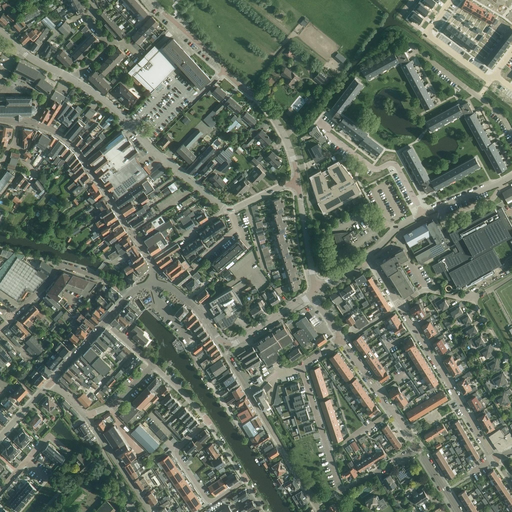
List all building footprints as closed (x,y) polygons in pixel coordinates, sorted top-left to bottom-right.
[(133,0),(131,2),(127,6),(130,9),(134,5),(138,3),(135,0),(133,0)] [(420,0),(419,3),(420,4),(421,4),(429,10),(424,6),(425,3),(431,8),(432,6),(432,7),(435,3),(434,3),(435,2),(432,0),(420,0)] [(468,0),(465,0),(462,7),(467,9),(471,1),(468,0)] [(50,8),(51,7),(51,8),(50,9),(51,11),(56,8),(55,8),(57,7),(55,4),(53,1),(48,5),(50,8)] [(471,1),(467,9),(471,12),(476,4),(471,1)] [(80,2),(71,6),(74,10),(85,4),(84,2),(81,4),(80,2)] [(134,5),(130,9),(131,10),(134,13),(141,6),(138,3),(134,5)] [(419,3),(412,11),(414,12),(417,14),(419,12),(425,16),(429,10),(421,4),(420,4),(419,3)] [(85,4),(74,10),(76,15),(84,10),(83,8),(86,6),(85,4)] [(476,4),(471,12),(476,15),(481,7),(476,4)] [(141,6),(134,13),(134,14),(137,16),(144,10),(141,7),(141,6)] [(481,7),(476,15),(481,18),(485,10),(481,7)] [(23,16),(26,22),(40,14),(37,8),(23,16)] [(103,10),(97,16),(100,20),(107,14),(104,10),(103,10)] [(144,10),(137,16),(137,17),(140,20),(147,13),(145,11),(144,10)] [(485,10),(481,18),(485,20),(490,12),(485,10)] [(412,11),(406,19),(411,23),(413,20),(418,24),(419,23),(420,23),(422,20),(422,19),(423,18),(417,14),(414,12),(412,11)] [(0,22),(4,26),(9,20),(12,22),(14,19),(17,16),(13,12),(10,15),(8,13),(5,16),(3,14),(0,17),(0,22)] [(490,12),(485,20),(490,23),(495,15),(490,12)] [(107,14),(100,20),(103,24),(104,24),(104,25),(111,18),(107,14)] [(41,20),(51,30),(55,25),(46,16),(41,20)] [(152,16),(145,23),(152,30),(159,23),(152,16)] [(16,22),(12,26),(17,32),(22,29),(21,28),(26,24),(20,18),(16,22)] [(111,18),(104,25),(107,28),(108,29),(115,22),(114,22),(111,18)] [(71,29),(72,29),(65,22),(58,29),(65,36),(70,30),(71,29)] [(115,22),(108,29),(111,33),(118,26),(115,22)] [(148,34),(152,30),(145,23),(142,27),(143,29),(148,34)] [(449,23),(444,30),(448,34),(454,26),(449,23)] [(118,26),(111,33),(115,37),(122,31),(118,26)] [(454,26),(448,34),(452,37),(458,29),(454,26)] [(46,27),(45,29),(43,32),(42,33),(40,36),(38,38),(37,39),(36,40),(37,40),(35,42),(35,41),(30,48),(32,50),(32,51),(33,52),(34,52),(35,52),(40,45),(42,42),(41,41),(49,29),(46,27)] [(138,30),(145,37),(148,34),(143,29),(142,27),(138,30)] [(20,33),(17,37),(24,44),(30,38),(33,41),(36,39),(42,33),(39,30),(38,31),(36,33),(33,31),(32,29),(28,33),(27,32),(25,33),(25,32),(22,35),(20,33)] [(458,29),(452,37),(456,40),(462,32),(458,29)] [(137,36),(142,40),(145,37),(138,30),(135,34),(137,36)] [(122,31),(115,37),(118,41),(125,34),(122,31)] [(511,34),(507,31),(503,35),(511,41),(511,39),(511,34)] [(129,71),(128,72),(131,76),(133,74),(142,83),(151,92),(180,65),(183,69),(200,87),(210,79),(208,77),(168,32),(129,71)] [(462,32),(456,40),(460,43),(466,35),(462,32)] [(62,50),(56,56),(67,67),(73,60),(74,61),(77,59),(78,61),(99,40),(93,34),(72,55),(70,57),(62,50)] [(131,37),(138,44),(142,40),(137,36),(135,34),(131,37)] [(466,35),(460,43),(465,46),(470,38),(466,35)] [(503,35),(500,39),(507,45),(511,41),(503,35)] [(465,46),(469,49),(474,42),(470,38),(465,46)] [(500,39),(497,44),(504,49),(507,45),(500,39)] [(47,46),(46,47),(42,54),(48,57),(51,51),(54,53),(58,47),(50,42),(47,46)] [(497,44),(494,48),(501,54),(504,49),(497,44)] [(289,46),(283,53),(288,57),(289,56),(289,57),(293,52),(293,51),(294,50),(289,46)] [(118,47),(88,77),(104,93),(110,87),(111,86),(102,77),(104,75),(125,54),(118,47)] [(494,48),(490,52),(498,58),(501,54),(494,48)] [(396,55),(399,62),(401,61),(403,65),(409,61),(409,60),(410,60),(404,50),(396,55)] [(388,55),(393,65),(399,62),(396,55),(395,54),(394,52),(388,55)] [(490,52),(487,57),(494,62),(498,58),(490,52)] [(338,53),(334,58),(341,64),(346,59),(338,53)] [(382,59),(381,59),(386,68),(393,65),(388,55),(382,59)] [(487,57),(484,61),(491,67),(494,62),(487,57)] [(381,59),(375,62),(380,72),(386,68),(381,59)] [(35,86),(47,95),(53,86),(42,78),(44,75),(39,71),(19,61),(14,71),(27,77),(25,80),(32,84),(35,86)] [(401,66),(405,73),(414,67),(411,61),(409,61),(403,65),(401,66)] [(369,66),(374,75),(380,72),(375,62),(370,65),(369,66)] [(366,67),(363,69),(364,71),(366,76),(368,78),(374,75),(369,66),(366,67)] [(292,85),(299,77),(292,72),(287,67),(281,74),(287,78),(286,80),(292,85)] [(405,73),(408,78),(418,73),(414,67),(405,73)] [(321,70),(315,78),(321,83),(324,86),(331,78),(326,74),(321,70)] [(119,72),(111,81),(113,84),(122,75),(119,72)] [(408,78),(411,84),(421,79),(418,73),(408,78)] [(131,76),(130,77),(135,82),(139,86),(142,83),(133,74),(131,76)] [(351,83),(352,84),(359,90),(363,85),(356,79),(355,78),(351,83)] [(411,84),(415,91),(425,86),(421,79),(411,84)] [(347,89),(348,90),(355,95),(359,90),(352,84),(351,83),(347,89)] [(118,84),(111,92),(116,97),(118,95),(124,101),(122,102),(128,107),(130,104),(131,105),(135,101),(134,100),(136,97),(125,87),(123,89),(118,84)] [(206,93),(209,96),(212,93),(220,100),(226,94),(217,86),(214,90),(211,88),(206,93)] [(415,91),(418,97),(428,92),(425,86),(415,91)] [(342,94),(344,95),(351,100),(355,95),(348,90),(347,89),(342,94)] [(44,111),(39,120),(49,125),(55,115),(62,105),(66,97),(55,91),(51,97),(51,98),(54,100),(52,104),(54,105),(52,109),(50,108),(49,109),(46,107),(44,111)] [(418,97),(422,104),(431,98),(428,92),(418,97)] [(342,94),(338,100),(346,107),(351,100),(344,95),(342,94)] [(33,102),(33,100),(31,100),(31,97),(6,97),(0,97),(0,115),(15,115),(15,118),(22,118),(22,115),(31,114),(34,113),(36,111),(36,107),(35,105),(31,104),(31,102),(33,102)] [(62,105),(55,115),(59,119),(68,127),(73,121),(79,112),(67,102),(69,99),(66,97),(62,105)] [(236,113),(241,108),(230,98),(225,103),(236,113)] [(431,98),(422,104),(425,110),(435,104),(431,98)] [(334,106),(333,107),(334,108),(338,110),(341,113),(346,107),(338,100),(334,106)] [(459,107),(463,113),(465,112),(467,116),(473,113),(473,112),(468,102),(459,107)] [(220,103),(208,115),(211,118),(217,112),(224,106),(220,103)] [(458,104),(452,107),(457,117),(457,116),(463,113),(459,107),(459,105),(458,104)] [(89,119),(96,111),(91,107),(84,115),(89,119)] [(445,110),(445,111),(450,120),(457,117),(452,107),(445,110)] [(339,121),(340,122),(344,116),(341,114),(341,113),(338,110),(332,118),(338,122),(339,121)] [(445,111),(439,114),(440,115),(444,123),(450,120),(445,111)] [(252,127),(257,121),(247,112),(242,118),(252,127)] [(465,117),(468,123),(478,118),(475,112),(474,112),(473,113),(467,116),(465,117)] [(433,117),(438,127),(444,123),(440,115),(439,114),(433,117)] [(115,119),(110,115),(105,121),(105,122),(109,125),(115,119)] [(208,115),(203,120),(207,124),(211,128),(216,123),(212,119),(211,118),(208,115)] [(339,123),(339,124),(344,128),(350,119),(345,115),(344,116),(340,122),(339,123)] [(183,119),(182,120),(186,125),(190,121),(189,120),(186,116),(183,119)] [(78,118),(64,134),(72,140),(85,124),(82,121),(83,120),(79,117),(78,118)] [(433,117),(426,121),(427,121),(427,122),(430,127),(432,130),(438,127),(433,117)] [(478,118),(468,123),(469,124),(472,130),(473,129),(481,124),(478,118)] [(227,128),(225,131),(227,133),(229,130),(230,131),(233,127),(233,128),(235,125),(238,128),(241,125),(239,122),(236,119),(231,125),(227,128)] [(350,119),(344,128),(350,132),(356,124),(356,123),(350,119)] [(73,142),(78,146),(96,125),(94,123),(84,132),(81,136),(79,134),(73,142)] [(96,125),(78,146),(81,151),(97,136),(96,135),(97,133),(103,127),(101,126),(98,123),(96,125)] [(2,124),(0,134),(10,136),(9,136),(11,136),(13,127),(3,125),(2,124)] [(356,124),(350,132),(356,137),(362,128),(356,124)] [(472,130),(475,136),(485,131),(481,124),(473,129),(472,130)] [(327,139),(325,135),(323,136),(322,135),(323,135),(321,132),(320,132),(317,126),(313,128),(312,129),(313,130),(309,132),(310,134),(312,134),(313,136),(314,136),(315,138),(316,137),(317,140),(318,139),(319,141),(321,141),(322,143),(325,141),(325,140),(327,139)] [(22,138),(22,147),(26,148),(28,140),(29,141),(29,140),(30,138),(34,129),(22,128),(22,138)] [(362,128),(356,137),(361,141),(366,136),(367,134),(368,133),(362,128)] [(30,138),(29,140),(30,140),(32,141),(38,130),(34,129),(30,138)] [(192,134),(183,143),(176,150),(182,156),(189,149),(188,148),(203,133),(198,129),(192,134)] [(38,130),(32,141),(34,142),(35,143),(42,132),(38,130)] [(122,130),(88,159),(95,169),(97,171),(101,178),(102,177),(104,180),(135,156),(139,152),(133,145),(127,137),(122,130)] [(265,146),(271,139),(261,130),(255,136),(265,146)] [(485,131),(475,136),(476,137),(479,142),(488,137),(485,131)] [(97,136),(81,151),(85,156),(86,155),(95,147),(102,140),(106,137),(101,133),(101,132),(98,135),(97,136)] [(0,139),(1,139),(0,143),(0,144),(6,146),(9,136),(10,136),(0,134),(0,133),(0,139)] [(42,150),(43,150),(50,138),(42,133),(32,148),(37,151),(38,151),(40,153),(42,150)] [(366,136),(361,141),(360,143),(366,147),(373,139),(367,134),(366,136)] [(168,135),(160,143),(164,147),(172,139),(168,135)] [(222,138),(219,135),(213,142),(217,146),(223,141),(221,139),(222,138)] [(43,150),(46,152),(49,148),(50,149),(58,139),(51,136),(50,138),(43,150)] [(244,142),(245,142),(248,145),(249,146),(254,140),(250,136),(244,142)] [(488,137),(479,142),(479,143),(482,149),(484,148),(485,147),(492,143),(488,137)] [(372,140),(366,147),(372,151),(378,143),(373,139),(372,140)] [(58,140),(45,158),(50,162),(53,158),(54,157),(58,152),(59,153),(59,152),(61,150),(60,149),(64,144),(58,140)] [(485,147),(484,148),(485,149),(487,154),(496,148),(493,142),(492,143),(485,147)] [(378,143),(372,151),(377,156),(379,153),(383,149),(384,147),(379,143),(378,143)] [(55,157),(52,161),(56,164),(68,148),(64,144),(60,149),(61,150),(59,152),(59,153),(58,152),(54,157),(56,155),(55,157)] [(318,144),(308,149),(314,160),(316,159),(317,161),(325,156),(320,147),(318,144)] [(202,153),(186,170),(190,174),(203,161),(204,162),(216,149),(211,145),(202,154),(202,153)] [(403,151),(406,157),(416,152),(412,146),(403,151)] [(225,161),(233,152),(228,147),(224,151),(223,150),(218,155),(225,161)] [(56,164),(55,165),(59,168),(66,160),(72,153),(73,152),(69,149),(68,148),(56,164)] [(496,148),(487,154),(490,160),(500,154),(496,148)] [(196,156),(189,149),(182,156),(189,163),(196,156)] [(26,151),(23,154),(25,156),(23,158),(26,160),(28,158),(31,154),(28,151),(28,152),(26,151)] [(8,167),(7,169),(10,170),(9,172),(11,173),(14,169),(18,159),(19,154),(11,152),(10,157),(11,157),(9,164),(8,163),(7,167),(8,167)] [(266,158),(273,165),(275,167),(281,162),(275,156),(276,155),(272,152),(266,158)] [(406,157),(409,163),(419,158),(416,152),(406,157)] [(490,160),(494,166),(503,161),(500,154),(490,160)] [(65,169),(66,170),(76,160),(73,155),(66,162),(67,162),(66,163),(68,165),(67,166),(68,167),(65,169)] [(104,180),(103,181),(110,191),(111,190),(112,192),(111,192),(109,193),(112,196),(114,199),(115,200),(128,191),(127,189),(128,188),(135,183),(137,181),(138,182),(151,171),(149,170),(145,164),(142,166),(140,163),(137,160),(137,159),(137,158),(135,156),(104,180)] [(475,156),(469,160),(474,169),(480,166),(478,163),(476,158),(475,156)] [(256,166),(259,163),(259,162),(256,160),(254,158),(251,161),(256,166)] [(409,163),(412,169),(422,163),(419,158),(409,163)] [(76,160),(66,170),(69,173),(68,173),(71,176),(72,176),(82,168),(76,160)] [(210,167),(215,163),(211,160),(200,172),(205,176),(210,171),(210,172),(212,170),(211,169),(212,169),(210,167)] [(339,160),(328,166),(329,168),(322,172),(321,170),(310,176),(312,180),(311,181),(316,197),(318,196),(319,199),(317,200),(324,213),(362,192),(356,181),(354,182),(352,178),(353,177),(341,163),(339,160)] [(469,160),(463,163),(464,164),(468,172),(474,169),(469,160)] [(223,172),(230,165),(229,164),(226,161),(219,168),(223,172)] [(503,161),(494,166),(497,173),(499,172),(504,169),(507,168),(503,161)] [(412,169),(416,175),(425,170),(422,163),(412,169)] [(456,167),(461,176),(468,172),(463,163),(456,167)] [(165,171),(160,167),(150,176),(154,180),(165,171)] [(456,167),(449,170),(455,180),(461,176),(456,167)] [(76,195),(92,182),(82,168),(72,176),(75,180),(67,187),(71,192),(72,191),(76,195)] [(259,168),(251,177),(250,178),(256,184),(266,174),(259,168)] [(6,170),(0,177),(0,193),(1,194),(14,176),(6,170)] [(416,175),(420,183),(422,182),(428,178),(429,178),(425,170),(416,175)] [(443,173),(449,183),(455,180),(449,170),(443,173)] [(219,176),(216,173),(210,180),(219,189),(226,182),(219,176)] [(443,173),(437,177),(442,186),(449,183),(443,173)] [(22,174),(12,186),(16,189),(25,177),(22,174)] [(431,180),(432,182),(435,187),(436,190),(442,186),(437,177),(431,180)] [(249,186),(248,185),(250,183),(246,178),(243,181),(243,180),(233,190),(239,196),(245,189),(246,190),(249,186)] [(433,188),(435,187),(432,182),(430,182),(428,178),(422,182),(422,183),(427,193),(434,189),(433,188)] [(25,190),(30,183),(26,180),(21,187),(25,190)] [(35,181),(32,184),(36,189),(39,191),(43,188),(41,185),(40,183),(37,180),(35,181)] [(133,195),(135,198),(138,195),(144,192),(146,195),(148,193),(154,189),(147,180),(138,186),(141,189),(133,195)] [(92,194),(98,189),(93,182),(89,186),(90,188),(88,189),(92,194)] [(116,202),(115,202),(119,208),(135,198),(133,195),(141,189),(138,186),(116,202)] [(511,187),(502,192),(508,203),(511,201),(511,187)] [(98,189),(87,199),(87,198),(84,200),(86,203),(89,201),(90,200),(92,203),(102,195),(98,189)] [(142,204),(149,200),(149,199),(146,195),(139,200),(142,204)] [(190,197),(182,202),(181,202),(183,206),(192,200),(190,197)] [(102,211),(109,206),(104,198),(94,204),(97,208),(98,207),(101,212),(102,211)] [(270,205),(271,208),(285,204),(284,201),(282,202),(280,198),(271,201),(272,205),(270,205)] [(132,200),(120,208),(125,216),(137,208),(135,205),(135,204),(132,200)] [(141,207),(133,213),(125,218),(129,223),(129,222),(151,207),(150,208),(146,203),(141,207)] [(285,204),(271,208),(271,210),(274,209),(275,213),(283,211),(284,211),(283,207),(285,206),(285,204)] [(98,214),(101,219),(113,211),(110,207),(98,214)] [(151,207),(129,222),(133,228),(140,224),(155,214),(151,207)] [(453,252),(438,260),(439,261),(439,262),(444,271),(449,280),(453,278),(457,286),(458,289),(458,290),(462,288),(461,286),(467,283),(469,287),(473,284),(476,283),(495,273),(493,269),(501,264),(502,264),(500,260),(493,248),(492,248),(491,247),(508,238),(511,236),(511,235),(511,226),(504,213),(502,208),(497,210),(496,211),(496,209),(495,208),(484,214),(482,215),(478,217),(454,231),(455,233),(459,241),(458,242),(451,246),(450,246),(450,247),(456,244),(460,252),(455,254),(453,252)] [(187,230),(188,230),(195,225),(200,222),(201,223),(208,218),(204,212),(204,213),(203,211),(201,211),(199,212),(199,213),(200,215),(196,217),(193,211),(188,214),(188,215),(180,220),(187,230)] [(270,215),(269,215),(270,217),(272,217),(273,221),(283,218),(281,214),(284,213),(283,211),(275,213),(274,214),(270,215)] [(98,221),(95,222),(98,228),(106,223),(107,224),(109,223),(114,220),(114,221),(116,220),(118,219),(117,219),(117,218),(113,212),(103,218),(101,219),(98,221)] [(182,212),(175,217),(178,221),(185,216),(182,212)] [(151,221),(142,228),(142,229),(143,231),(144,231),(144,232),(145,233),(165,221),(161,215),(160,215),(155,219),(151,222),(151,221)] [(110,224),(106,226),(109,230),(109,231),(110,232),(121,225),(122,225),(117,218),(117,219),(118,219),(116,220),(114,221),(114,220),(109,223),(110,224)] [(273,221),(275,227),(287,224),(286,221),(284,222),(283,218),(273,221)] [(160,225),(142,237),(144,240),(148,247),(149,247),(154,244),(153,243),(156,241),(156,242),(164,237),(163,236),(164,236),(161,231),(165,228),(172,224),(173,224),(170,219),(169,220),(163,223),(160,225)] [(222,220),(221,221),(220,219),(216,222),(221,229),(226,226),(222,220)] [(410,246),(415,243),(427,237),(430,243),(414,252),(419,263),(449,247),(434,220),(404,235),(406,239),(407,242),(408,242),(410,246)] [(217,232),(221,229),(216,222),(212,225),(217,232)] [(287,224),(275,227),(277,233),(285,231),(286,230),(285,226),(287,226),(287,224)] [(213,235),(217,232),(212,225),(207,227),(213,235)] [(94,235),(91,237),(92,239),(93,239),(99,235),(102,233),(103,235),(104,236),(109,233),(108,232),(109,231),(109,230),(106,226),(100,230),(101,231),(100,231),(97,233),(94,234),(94,235)] [(111,233),(103,239),(107,245),(117,239),(118,241),(122,238),(128,235),(122,226),(111,233)] [(208,238),(213,235),(207,227),(203,230),(208,238)] [(204,241),(208,238),(203,230),(199,233),(204,241)] [(276,233),(274,234),(274,235),(275,240),(285,237),(284,234),(286,233),(285,231),(277,233),(276,233)] [(340,247),(341,249),(348,244),(346,241),(353,237),(355,235),(353,231),(348,234),(348,233),(335,235),(336,237),(336,239),(337,241),(338,243),(339,245),(340,247)] [(128,236),(115,245),(117,249),(131,240),(128,236)] [(149,247),(147,248),(152,255),(156,252),(161,249),(165,246),(164,245),(167,243),(164,237),(156,242),(156,241),(153,243),(154,244),(149,247)] [(199,248),(204,245),(199,237),(194,240),(199,248)] [(275,240),(277,247),(289,243),(288,241),(286,242),(285,237),(275,240)] [(218,273),(247,248),(240,239),(210,264),(218,273)] [(117,249),(108,255),(111,260),(126,251),(130,257),(131,258),(139,252),(133,243),(131,240),(117,249)] [(195,250),(199,248),(194,240),(190,243),(195,250)] [(161,260),(157,263),(161,268),(172,260),(169,256),(177,250),(180,247),(177,243),(167,250),(169,253),(167,255),(167,256),(161,260)] [(191,253),(195,250),(190,243),(186,246),(191,253)] [(277,247),(279,253),(289,250),(287,246),(290,246),(289,243),(277,247)] [(187,256),(191,253),(186,246),(182,249),(187,256)] [(389,273),(404,297),(415,290),(399,266),(399,267),(397,264),(409,258),(404,248),(395,253),(392,255),(391,255),(387,258),(387,257),(383,260),(381,262),(388,274),(389,273)] [(158,256),(154,259),(157,263),(161,260),(167,256),(167,255),(169,253),(167,250),(159,256),(158,256)] [(279,253),(281,259),(293,256),(292,254),(290,254),(289,250),(279,253)] [(139,252),(131,258),(134,262),(143,256),(141,255),(139,252)] [(133,271),(139,277),(139,278),(141,275),(141,274),(143,273),(143,272),(148,268),(146,262),(143,256),(134,262),(132,264),(123,269),(127,274),(133,271)] [(281,259),(283,265),(292,263),(291,259),(293,258),(293,256),(281,259)] [(37,271),(17,257),(0,282),(0,288),(17,300),(26,287),(33,292),(44,280),(45,280),(48,275),(47,274),(52,267),(45,262),(42,260),(36,268),(39,269),(37,271)] [(168,266),(163,270),(171,279),(172,279),(189,265),(185,260),(184,260),(181,263),(178,259),(171,264),(170,263),(168,265),(168,266)] [(439,262),(432,266),(437,274),(444,271),(439,262)] [(283,265),(285,272),(296,268),(296,266),(293,267),(292,263),(283,265)] [(285,272),(287,278),(296,275),(295,271),(297,270),(296,268),(285,272)] [(187,270),(174,281),(179,286),(191,276),(187,270)] [(222,275),(226,279),(232,274),(228,270),(222,275)] [(45,290),(46,290),(63,305),(67,300),(61,295),(62,293),(63,292),(62,291),(64,286),(77,291),(78,293),(80,293),(85,296),(88,293),(89,294),(91,291),(90,291),(96,283),(97,282),(85,278),(72,274),(71,274),(63,271),(55,282),(53,281),(50,284),(45,290)] [(191,281),(186,285),(191,290),(198,284),(199,283),(200,282),(199,281),(197,279),(201,276),(197,272),(195,274),(192,276),(189,278),(190,280),(191,281)] [(127,281),(128,282),(132,286),(138,279),(133,273),(127,276),(129,279),(127,281)] [(363,273),(355,278),(359,284),(367,279),(363,273)] [(296,275),(287,278),(289,284),(300,281),(299,279),(297,279),(296,275)] [(366,280),(369,285),(374,282),(371,277),(366,280)] [(289,284),(285,285),(286,285),(286,287),(289,286),(291,291),(300,288),(298,284),(301,283),(300,281),(289,284)] [(369,285),(372,291),(378,287),(374,282),(369,285)] [(345,288),(350,295),(355,291),(351,284),(345,288)] [(103,285),(99,290),(104,294),(109,289),(105,286),(103,285)] [(108,300),(107,301),(108,302),(111,300),(115,304),(122,296),(119,293),(112,287),(109,290),(105,295),(106,296),(105,297),(108,300)] [(212,306),(209,308),(216,318),(222,328),(230,325),(231,324),(232,324),(232,323),(233,323),(242,308),(240,304),(241,303),(237,296),(239,295),(239,293),(236,295),(232,287),(209,301),(212,306)] [(372,291),(375,296),(381,293),(378,287),(372,291)] [(340,292),(343,297),(344,299),(344,298),(346,302),(345,302),(346,304),(347,304),(348,306),(350,304),(353,307),(348,301),(349,300),(348,299),(351,297),(350,295),(345,288),(340,292)] [(209,294),(205,289),(195,298),(200,303),(209,294)] [(343,297),(340,292),(339,290),(330,296),(334,303),(343,297)] [(273,305),(280,300),(277,295),(274,291),(272,293),(274,296),(269,300),(273,305)] [(90,292),(85,299),(88,302),(94,294),(90,292)] [(375,296),(377,299),(379,301),(384,298),(381,293),(375,296)] [(43,298),(56,311),(60,306),(47,294),(43,298)] [(109,310),(110,310),(115,304),(111,300),(108,302),(107,301),(100,294),(96,298),(98,300),(99,301),(109,310)] [(379,301),(380,304),(382,306),(387,303),(384,298),(379,301)] [(259,305),(250,310),(255,317),(263,311),(261,307),(264,305),(266,303),(263,299),(261,300),(258,302),(259,305)] [(410,309),(413,315),(414,314),(423,309),(424,308),(419,300),(414,303),(415,305),(410,309)] [(435,303),(438,309),(441,307),(443,310),(449,306),(445,301),(442,302),(441,300),(435,303)] [(92,314),(93,315),(99,320),(109,310),(99,301),(97,303),(99,305),(96,309),(94,311),(94,312),(93,312),(92,314)] [(129,301),(119,313),(129,321),(130,323),(137,316),(137,315),(136,314),(137,314),(138,314),(140,312),(137,308),(133,304),(129,301)] [(376,315),(374,316),(375,317),(377,317),(384,312),(385,312),(391,308),(387,303),(382,306),(384,309),(382,310),(383,311),(376,315)] [(34,305),(29,310),(32,313),(35,315),(37,318),(39,320),(44,315),(39,311),(34,305)] [(175,313),(180,318),(189,310),(183,305),(175,313)] [(89,318),(96,325),(100,321),(92,314),(94,312),(93,311),(87,306),(85,309),(88,311),(85,315),(89,318)] [(457,316),(463,313),(460,307),(457,308),(455,306),(449,309),(454,318),(457,316)] [(423,309),(414,314),(414,315),(417,320),(422,317),(424,319),(431,315),(429,312),(426,314),(423,309)] [(25,314),(24,314),(30,320),(33,317),(34,318),(35,317),(34,316),(35,316),(35,315),(32,313),(29,310),(25,314)] [(192,327),(199,320),(191,310),(186,315),(187,317),(184,320),(187,322),(186,323),(190,328),(192,327)] [(81,323),(79,325),(87,331),(88,333),(95,326),(85,318),(80,313),(79,315),(78,315),(75,317),(76,318),(76,319),(81,323)] [(114,318),(124,327),(125,326),(127,323),(129,325),(130,323),(119,313),(114,318)] [(465,314),(458,318),(462,324),(464,322),(466,325),(472,321),(469,315),(467,313),(465,314)] [(24,314),(20,319),(26,324),(28,327),(31,324),(33,323),(30,320),(24,314)] [(315,314),(309,318),(315,326),(321,322),(315,314)] [(390,324),(398,318),(395,314),(387,319),(390,324)] [(346,319),(350,325),(354,323),(357,327),(359,329),(369,322),(367,320),(364,315),(355,321),(351,315),(346,319)] [(300,329),(293,334),(297,338),(302,346),(308,341),(311,339),(313,342),(316,340),(318,338),(316,336),(318,334),(306,316),(296,323),(300,329)] [(426,323),(421,326),(425,331),(434,326),(431,321),(432,320),(430,317),(425,321),(426,323)] [(114,325),(118,329),(121,325),(123,327),(124,327),(114,318),(110,322),(114,325)] [(402,322),(401,323),(398,318),(390,324),(392,328),(402,323),(402,322)] [(199,320),(190,328),(193,333),(195,331),(203,326),(199,320)] [(17,321),(13,325),(19,330),(23,326),(17,321)] [(254,344),(257,350),(264,360),(268,366),(281,358),(277,351),(283,348),(283,347),(294,341),(283,325),(282,326),(280,323),(275,326),(270,330),(265,333),(255,340),(256,342),(254,344)] [(401,333),(406,330),(402,323),(392,328),(395,333),(400,331),(401,333)] [(472,335),(478,332),(475,326),(473,327),(471,324),(464,328),(469,337),(472,335)] [(76,334),(81,338),(82,339),(88,333),(87,331),(79,325),(77,328),(75,331),(77,332),(76,334)] [(434,326),(425,331),(429,337),(433,334),(435,337),(440,333),(435,325),(434,326)] [(21,332),(19,335),(22,339),(23,338),(25,341),(27,339),(31,335),(29,332),(27,331),(23,327),(23,326),(19,330),(19,331),(20,331),(21,332)] [(143,333),(136,326),(130,332),(134,336),(133,337),(142,346),(148,339),(142,334),(143,333)] [(203,326),(195,331),(199,336),(206,331),(203,326)] [(102,333),(117,346),(121,342),(106,329),(102,333)] [(206,331),(199,336),(202,341),(205,339),(210,336),(206,331)] [(73,333),(69,337),(75,343),(79,338),(73,333)] [(102,333),(98,336),(112,349),(113,350),(117,346),(102,333)] [(323,334),(318,338),(316,340),(320,346),(320,345),(327,340),(327,339),(323,334)] [(438,341),(433,344),(436,349),(444,344),(446,343),(443,338),(443,337),(444,337),(445,336),(443,334),(436,338),(437,341),(438,341)] [(30,346),(28,347),(26,349),(35,358),(40,352),(42,354),(47,349),(45,347),(44,348),(32,335),(26,342),(30,346)] [(357,345),(364,340),(361,335),(353,341),(357,345)] [(98,336),(93,342),(102,351),(105,353),(105,354),(106,355),(112,349),(98,336)] [(195,354),(206,346),(205,345),(212,340),(210,336),(192,349),(195,354)] [(471,339),(467,341),(469,345),(473,343),(476,347),(479,346),(484,343),(481,337),(478,338),(477,336),(471,339)] [(405,351),(416,345),(411,337),(406,341),(408,343),(404,345),(407,350),(405,351)] [(196,354),(198,357),(208,350),(209,350),(216,345),(213,340),(212,340),(205,345),(206,346),(196,354)] [(360,350),(367,344),(364,340),(357,345),(360,350)] [(11,349),(13,347),(7,341),(3,345),(9,351),(8,351),(10,353),(9,354),(13,358),(16,355),(12,352),(13,351),(11,349)] [(58,351),(54,355),(58,359),(62,363),(72,352),(65,346),(65,345),(61,342),(60,341),(57,344),(58,344),(55,348),(55,349),(58,351)] [(93,342),(90,346),(91,347),(99,355),(101,357),(102,358),(105,354),(105,353),(102,351),(93,342)] [(113,350),(123,359),(130,350),(124,345),(121,342),(117,346),(113,350)] [(66,346),(72,351),(77,346),(73,343),(71,345),(69,343),(67,345),(66,346)] [(363,354),(370,349),(367,344),(360,350),(363,354)] [(444,344),(436,349),(439,354),(444,351),(445,354),(451,350),(449,347),(447,348),(444,344)] [(481,350),(479,351),(482,357),(484,355),(489,356),(490,359),(495,355),(494,353),(492,350),(491,348),(492,347),(490,344),(481,350)] [(209,350),(206,352),(207,354),(209,357),(212,355),(219,350),(216,345),(209,350)] [(415,345),(416,345),(405,351),(408,356),(418,350),(415,345)] [(0,370),(6,364),(5,364),(8,362),(9,363),(10,363),(12,361),(12,360),(9,357),(0,348),(0,347),(0,370)] [(82,354),(85,358),(87,360),(94,366),(97,369),(102,375),(105,371),(107,369),(111,366),(102,358),(101,357),(99,355),(91,347),(84,355),(82,354)] [(247,370),(262,361),(252,347),(241,354),(247,364),(245,366),(247,370)] [(370,349),(363,354),(366,358),(374,353),(376,352),(373,347),(370,349)] [(292,361),(302,354),(297,348),(290,353),(291,353),(288,355),(292,361)] [(209,357),(201,363),(204,369),(222,356),(219,350),(212,355),(209,357)] [(413,359),(421,354),(418,350),(408,356),(410,355),(413,359)] [(333,362),(341,357),(338,352),(330,357),(333,362)] [(369,363),(377,357),(374,353),(366,358),(369,363)] [(100,380),(104,376),(87,360),(82,354),(74,363),(80,369),(82,367),(84,370),(83,371),(86,374),(87,374),(97,383),(98,383),(99,384),(101,381),(100,380)] [(134,354),(123,366),(126,369),(130,364),(133,367),(136,364),(136,365),(141,360),(134,354)] [(416,364),(424,359),(421,354),(413,359),(416,364)] [(55,364),(58,367),(62,363),(58,359),(54,355),(52,358),(52,357),(50,359),(55,364)] [(452,356),(443,361),(446,366),(455,360),(452,356)] [(337,366),(344,361),(341,357),(333,362),(337,366)] [(372,367),(380,362),(377,357),(369,363),(372,367)] [(489,363),(486,364),(489,369),(492,368),(496,369),(498,372),(503,368),(502,366),(500,363),(498,361),(500,360),(498,357),(489,363)] [(47,364),(54,371),(58,367),(55,364),(50,359),(50,360),(46,363),(47,364)] [(419,368),(427,364),(424,359),(416,364),(419,368)] [(220,360),(211,366),(216,375),(220,372),(226,368),(221,360),(220,360)] [(455,360),(446,366),(449,371),(458,365),(455,360)] [(340,371),(347,366),(344,361),(337,366),(340,371)] [(376,372),(383,366),(380,362),(372,367),(376,372)] [(39,371),(47,378),(48,378),(53,372),(45,364),(43,363),(41,365),(37,369),(39,371)] [(80,370),(73,363),(65,372),(71,377),(72,376),(74,378),(74,379),(81,384),(83,380),(82,379),(84,377),(82,375),(81,375),(78,372),(80,370)] [(421,374),(429,368),(427,364),(419,368),(422,373),(420,373),(421,374)] [(458,365),(449,371),(453,376),(461,371),(458,365)] [(343,375),(350,370),(347,366),(340,371),(343,375)] [(378,376),(386,371),(383,366),(376,372),(378,376)] [(312,377),(322,374),(319,367),(310,370),(312,377)] [(222,373),(212,380),(214,384),(225,376),(226,377),(233,373),(230,368),(226,371),(226,370),(222,373)] [(424,378),(432,373),(429,368),(421,374),(424,378)] [(35,369),(30,375),(34,379),(36,376),(37,376),(36,378),(37,379),(34,382),(35,383),(39,387),(46,379),(41,374),(41,375),(41,374),(39,373),(39,372),(35,369)] [(346,380),(353,375),(350,370),(343,375),(346,380)] [(386,377),(389,375),(386,371),(378,376),(383,384),(388,380),(386,377)] [(61,376),(69,383),(72,379),(65,372),(61,376)] [(494,378),(491,379),(495,385),(497,383),(502,385),(503,387),(509,383),(507,381),(505,378),(504,376),(505,375),(503,372),(494,378)] [(233,373),(224,379),(227,384),(236,378),(233,373)] [(426,383),(435,377),(432,373),(424,378),(426,383)] [(315,384),(324,381),(322,374),(312,377),(315,384)] [(462,379),(457,382),(460,388),(469,383),(470,382),(467,377),(466,374),(460,377),(462,379)] [(65,388),(66,388),(71,393),(73,391),(79,396),(83,393),(82,394),(77,389),(72,386),(69,383),(61,376),(57,380),(65,388)] [(106,383),(103,386),(102,387),(104,388),(102,390),(104,392),(108,389),(116,380),(112,377),(106,383)] [(120,415),(127,423),(141,408),(141,409),(156,394),(153,391),(162,382),(157,377),(148,386),(120,415)] [(429,388),(438,382),(435,377),(426,383),(429,388)] [(351,389),(359,383),(356,378),(348,384),(351,389)] [(223,390),(220,392),(222,396),(239,385),(236,379),(226,386),(229,389),(224,391),(223,390)] [(71,384),(77,389),(79,386),(74,381),(71,384)] [(317,390),(326,387),(324,381),(315,384),(317,390)] [(263,388),(254,394),(263,410),(263,409),(264,411),(265,412),(268,410),(271,408),(270,407),(270,406),(267,401),(269,399),(268,398),(266,394),(267,393),(266,392),(272,386),(268,382),(263,388)] [(298,383),(285,387),(287,395),(298,392),(297,389),(300,388),(298,383)] [(355,393),(363,387),(359,383),(351,389),(352,388),(355,393)] [(469,383),(460,388),(463,394),(468,391),(470,393),(477,389),(475,386),(472,388),(469,383)] [(19,400),(28,391),(22,385),(13,395),(19,400)] [(165,385),(160,391),(162,392),(164,395),(170,390),(165,385)] [(232,395),(225,399),(228,404),(237,398),(245,393),(240,386),(232,390),(234,394),(232,395)] [(319,397),(328,394),(326,387),(317,390),(319,397)] [(358,397),(366,392),(363,387),(355,393),(358,397)] [(398,387),(395,390),(393,387),(388,390),(393,398),(402,391),(401,392),(398,387)] [(496,396),(494,398),(497,403),(499,402),(504,403),(505,405),(510,402),(509,400),(507,397),(507,396),(511,393),(511,392),(510,388),(509,389),(506,390),(505,391),(496,396)] [(397,402),(405,396),(402,391),(393,398),(394,398),(397,402)] [(441,403),(448,399),(442,391),(436,395),(441,403)] [(77,398),(85,407),(91,402),(83,392),(83,393),(79,396),(77,398)] [(287,395),(285,396),(287,403),(303,398),(301,393),(299,394),(298,392),(287,395)] [(361,402),(369,396),(366,392),(358,397),(361,402)] [(472,397),(467,400),(470,406),(479,401),(476,395),(478,394),(476,392),(471,395),(472,397)] [(99,393),(96,395),(99,399),(102,403),(103,402),(104,402),(105,401),(101,398),(102,397),(99,393)] [(163,400),(167,404),(174,397),(170,393),(163,400)] [(151,400),(143,408),(145,410),(152,404),(152,405),(154,403),(156,402),(160,398),(156,395),(151,400)] [(436,407),(441,403),(436,395),(430,398),(436,407)] [(4,405),(5,407),(12,412),(17,406),(13,403),(15,400),(10,396),(8,398),(9,400),(4,405)] [(241,407),(244,405),(243,404),(249,400),(246,396),(236,402),(238,406),(237,406),(238,408),(241,407)] [(364,407),(372,401),(369,396),(361,402),(364,406),(363,406),(364,407)] [(400,406),(409,400),(405,396),(397,402),(400,406)] [(42,403),(49,410),(51,408),(52,408),(55,405),(54,405),(55,404),(48,397),(47,398),(46,398),(45,398),(45,399),(45,401),(42,403)] [(174,397),(167,404),(171,408),(178,401),(174,397)] [(303,398),(287,403),(290,411),(292,410),(303,407),(302,404),(305,403),(303,398)] [(430,410),(436,407),(430,398),(425,402),(430,410)] [(323,409),(332,406),(330,399),(321,402),(323,409)] [(66,409),(70,405),(65,400),(61,404),(66,409)] [(243,411),(237,414),(242,422),(248,418),(256,412),(249,400),(243,404),(244,404),(244,405),(241,407),(243,411)] [(479,401),(470,406),(474,411),(478,408),(480,411),(485,407),(481,400),(479,401)] [(178,401),(171,408),(174,412),(182,405),(178,401)] [(375,404),(375,405),(372,401),(364,407),(367,411),(376,405),(375,404)] [(424,414),(430,410),(425,402),(419,405),(424,414)] [(376,415),(381,412),(376,405),(367,411),(370,416),(374,413),(376,415)] [(418,417),(424,414),(419,405),(413,409),(418,417)] [(325,416),(334,413),(332,406),(323,409),(325,416)] [(76,416),(78,414),(72,407),(69,409),(76,416)] [(185,407),(178,414),(182,418),(189,411),(185,407)] [(303,407),(292,410),(295,418),(308,414),(306,408),(304,409),(303,407)] [(412,421),(418,417),(413,409),(407,413),(412,421)] [(189,411),(182,418),(185,422),(193,415),(189,411)] [(486,412),(477,417),(480,423),(489,418),(486,412)] [(37,413),(30,422),(35,427),(39,422),(40,421),(41,423),(43,420),(42,419),(43,418),(37,413)] [(327,422),(336,419),(334,413),(325,416),(327,422)] [(295,418),(291,419),(293,426),(297,425),(308,422),(307,419),(309,418),(308,414),(295,418)] [(193,415),(185,422),(186,422),(184,423),(184,424),(186,428),(189,426),(196,419),(193,415)] [(256,427),(263,424),(258,416),(252,420),(256,427)] [(489,418),(480,423),(483,427),(492,422),(489,418)] [(196,419),(189,426),(187,428),(191,432),(193,430),(200,423),(196,419)] [(329,429),(339,426),(336,419),(327,422),(329,429)] [(96,425),(101,431),(107,426),(103,420),(96,425)] [(458,420),(452,423),(454,427),(456,429),(461,426),(459,421),(458,420)] [(256,447),(257,447),(260,446),(259,445),(265,441),(265,442),(268,441),(268,440),(271,438),(268,434),(261,438),(250,421),(243,426),(251,438),(256,447)] [(492,422),(483,427),(486,433),(495,428),(496,427),(496,426),(493,421),(492,422)] [(81,430),(84,434),(91,430),(86,422),(80,426),(83,430),(81,430)] [(308,422),(297,425),(300,435),(306,433),(306,431),(313,429),(311,423),(308,424),(308,422)] [(387,424),(382,428),(382,429),(386,434),(391,430),(387,424)] [(445,434),(448,432),(443,424),(436,427),(439,433),(443,431),(445,434)] [(114,425),(104,432),(113,446),(117,443),(119,447),(116,449),(121,456),(122,456),(127,462),(131,459),(132,461),(135,458),(134,457),(136,456),(132,449),(131,449),(126,443),(123,439),(114,425)] [(131,434),(151,453),(160,444),(140,425),(131,434)] [(331,435),(341,432),(339,426),(329,429),(331,435)] [(461,426),(456,429),(456,430),(459,434),(464,431),(462,426),(461,426)] [(506,427),(500,430),(504,436),(510,433),(509,431),(506,427)] [(430,432),(433,437),(439,433),(436,428),(430,432)] [(20,432),(18,434),(27,443),(30,440),(28,438),(30,436),(22,429),(19,432),(20,432)] [(197,436),(199,440),(200,440),(198,442),(203,447),(207,443),(203,439),(204,439),(209,434),(208,433),(209,432),(207,429),(206,430),(205,429),(199,434),(197,436)] [(91,430),(84,434),(87,439),(94,434),(91,430)] [(385,435),(384,435),(384,437),(385,438),(387,436),(389,439),(394,435),(395,435),(391,430),(386,434),(385,435)] [(500,430),(489,437),(492,440),(499,450),(509,443),(510,444),(511,442),(511,436),(510,433),(504,436),(500,430)] [(464,431),(459,434),(460,437),(462,439),(467,436),(464,431)] [(334,442),(343,439),(341,432),(331,435),(334,442)] [(424,435),(427,441),(433,437),(430,432),(424,435)] [(16,436),(13,439),(14,439),(13,439),(21,446),(23,444),(25,446),(27,443),(18,434),(16,436)] [(390,443),(388,445),(389,447),(398,440),(395,435),(394,435),(389,439),(391,442),(390,442),(390,443)] [(467,436),(462,439),(463,442),(465,445),(470,441),(467,436)] [(398,440),(389,447),(388,447),(389,450),(394,446),(396,449),(402,445),(398,440)] [(185,447),(184,448),(185,449),(188,452),(188,453),(189,453),(195,447),(199,451),(203,447),(198,442),(196,444),(195,444),(192,441),(185,447)] [(465,445),(468,450),(474,447),(470,441),(465,445)] [(8,445),(6,447),(16,456),(18,453),(16,451),(18,449),(11,442),(10,443),(10,442),(7,445),(8,445)] [(48,443),(42,450),(46,454),(52,447),(48,443)] [(213,459),(220,454),(218,452),(219,451),(215,445),(214,446),(213,443),(203,449),(205,452),(208,450),(211,456),(209,457),(211,460),(213,459)] [(274,448),(272,444),(264,449),(266,452),(274,448)] [(378,446),(375,448),(377,452),(381,459),(387,455),(382,448),(381,447),(379,448),(378,446)] [(4,449),(1,452),(2,452),(1,452),(9,459),(11,457),(13,459),(16,456),(6,447),(4,449)] [(52,447),(46,454),(50,457),(56,450),(52,447)] [(276,447),(269,452),(272,458),(280,453),(276,447)] [(468,450),(471,455),(477,452),(474,447),(468,450)] [(439,449),(433,453),(436,458),(443,454),(439,449)] [(56,450),(50,457),(54,461),(61,454),(56,450)] [(372,455),(376,462),(381,459),(377,452),(372,455)] [(477,452),(471,455),(474,460),(480,457),(477,452)] [(82,472),(93,462),(88,457),(85,460),(79,453),(74,458),(80,465),(77,467),(82,472)] [(436,458),(439,463),(446,459),(444,457),(446,456),(444,453),(443,454),(436,458)] [(61,454),(54,461),(58,465),(65,457),(61,454)] [(366,458),(371,465),(376,462),(372,455),(366,458)] [(168,456),(160,461),(162,464),(161,465),(164,468),(172,462),(170,459),(171,459),(168,456)] [(214,466),(216,466),(218,469),(226,464),(221,456),(213,460),(213,461),(211,462),(214,466)] [(361,462),(365,468),(371,465),(366,458),(361,462)] [(136,459),(125,466),(131,475),(131,474),(138,469),(139,469),(135,463),(138,461),(136,459)] [(446,459),(439,463),(442,467),(443,468),(449,464),(446,459)] [(278,476),(286,471),(280,461),(272,466),(278,476)] [(351,469),(349,470),(348,471),(347,470),(346,470),(345,470),(344,471),(344,472),(345,472),(345,473),(344,473),(347,477),(347,476),(348,477),(350,476),(349,475),(350,474),(352,478),(357,475),(356,472),(357,471),(351,461),(347,463),(351,469)] [(172,462),(164,468),(166,471),(168,474),(177,468),(175,465),(174,465),(172,462)] [(356,465),(360,472),(365,468),(361,462),(356,465)] [(449,464),(443,468),(445,472),(446,473),(452,470),(452,468),(449,464)] [(139,469),(138,469),(131,474),(131,475),(134,480),(138,477),(137,476),(141,474),(140,472),(144,469),(143,467),(139,469)] [(402,468),(394,472),(401,483),(406,480),(407,482),(418,476),(412,467),(405,472),(402,468)] [(177,468),(168,474),(170,477),(172,480),(180,475),(179,472),(179,471),(177,468)] [(452,470),(446,473),(448,477),(449,478),(455,475),(455,474),(452,470)] [(488,474),(491,479),(497,475),(493,470),(488,474)] [(221,476),(221,478),(226,484),(228,483),(230,486),(235,483),(239,480),(235,474),(229,478),(225,473),(221,476)] [(161,483),(155,475),(151,478),(157,486),(161,483)] [(180,475),(172,480),(177,486),(185,480),(183,477),(183,478),(180,475)] [(390,475),(383,479),(387,484),(384,486),(389,495),(392,493),(390,489),(396,485),(390,475)] [(497,475),(491,479),(493,481),(495,484),(500,480),(497,475)] [(135,482),(138,486),(146,480),(144,477),(140,480),(139,478),(135,482)] [(281,486),(282,488),(284,487),(285,489),(290,486),(291,489),(294,493),(295,492),(299,489),(298,488),(300,487),(294,477),(281,486)] [(221,478),(215,482),(221,491),(224,489),(224,490),(228,487),(226,484),(221,478)] [(146,480),(138,486),(141,491),(145,487),(149,485),(146,480)] [(185,480),(177,486),(179,489),(178,490),(180,493),(189,487),(187,484),(185,480)] [(500,480),(495,484),(498,489),(504,485),(501,480),(500,480)] [(27,481),(23,485),(25,487),(32,493),(36,489),(29,482),(27,481)] [(215,482),(208,487),(215,496),(219,493),(221,491),(215,482)] [(23,485),(19,490),(21,491),(28,498),(32,493),(25,487),(23,485)] [(504,485),(498,489),(502,494),(507,490),(504,486),(504,485)] [(67,511),(70,511),(86,495),(77,486),(60,505),(67,511)] [(423,490),(418,493),(424,502),(429,498),(427,495),(426,494),(428,492),(425,486),(422,488),(423,490)] [(189,487),(180,493),(183,496),(185,499),(194,493),(192,490),(191,490),(189,487)] [(148,495),(145,496),(148,500),(154,496),(152,493),(155,491),(154,489),(147,494),(148,495)] [(19,490),(16,494),(17,495),(25,502),(28,498),(21,491),(19,490)] [(299,507),(309,502),(302,490),(292,496),(298,505),(299,507)] [(465,490),(459,494),(461,498),(462,499),(468,495),(465,490)] [(507,490),(502,494),(503,496),(505,499),(511,495),(508,491),(507,490)] [(236,502),(241,498),(242,501),(249,496),(250,495),(248,493),(247,493),(246,491),(239,495),(238,493),(232,497),(236,502)] [(194,493),(185,499),(187,502),(189,505),(197,500),(195,497),(196,496),(194,493)] [(407,498),(410,503),(411,503),(413,502),(415,500),(416,502),(418,505),(424,502),(418,493),(414,496),(412,494),(410,496),(409,496),(407,498)] [(16,494),(12,498),(14,500),(21,506),(25,502),(17,495),(16,494)] [(382,508),(388,505),(383,497),(379,499),(377,495),(375,497),(373,495),(365,500),(365,501),(365,502),(366,504),(367,503),(370,508),(372,506),(378,503),(382,508)] [(468,495),(462,499),(465,504),(471,500),(468,495)] [(504,502),(506,501),(508,504),(511,501),(511,496),(511,495),(505,499),(503,501),(504,502)] [(154,496),(148,500),(149,501),(152,506),(158,501),(155,496),(154,496)] [(12,498),(8,503),(10,504),(17,511),(21,506),(14,500),(12,498)] [(94,511),(118,511),(119,511),(105,500),(94,511)] [(168,500),(160,506),(162,508),(170,503),(171,502),(170,500),(169,501),(168,500)] [(197,500),(189,505),(191,509),(192,508),(194,511),(202,505),(200,502),(199,503),(197,500)] [(248,511),(249,511),(249,510),(256,506),(255,505),(256,505),(254,503),(252,500),(240,508),(242,510),(242,511),(241,511),(240,511),(232,511),(232,510),(229,505),(222,510),(220,511),(218,511),(248,511)] [(465,504),(468,509),(474,505),(471,500),(465,504)]
